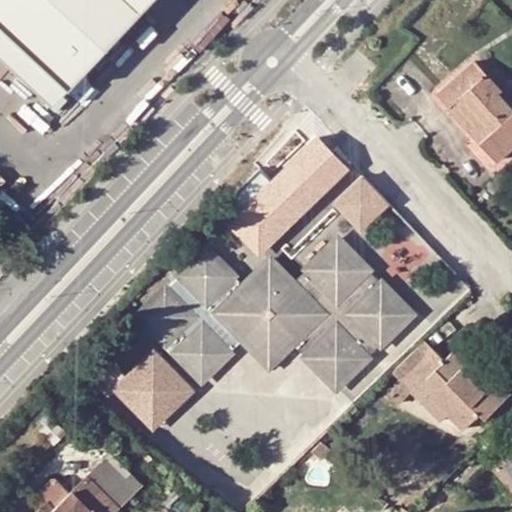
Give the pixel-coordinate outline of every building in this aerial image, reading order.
[(0,0),(0,23),(66,85),(142,0),(0,0)] [(497,161),(511,146),(511,104),(475,62),(438,94),(497,161)] [(299,156),(319,138),(305,123),(285,140),(299,156)] [(303,186),(304,196),(312,195),(309,172),(282,173),(285,186),(303,186)] [(363,177),(336,203),(361,231),(388,204),(363,177)] [(285,186),(277,194),(269,187),(229,231),(259,261),(301,216),(297,212),(305,204),(304,196),(303,186),(285,186)] [(297,287),(293,283),(271,259),(244,285),(241,289),(230,278),(234,275),(207,248),(138,314),(201,380),(243,341),(269,367),(294,345),(308,331),(322,343),(307,358),(337,388),(411,315),(338,239),(308,269),(312,273),(297,287)] [(297,287),(312,273),(308,269),(293,283),(297,287)] [(230,278),(241,289),(244,285),(234,275),(230,278)] [(322,343),(308,331),(294,345),(307,358),(322,343)] [(426,377),(428,379),(438,388),(432,395),(449,413),(466,429),(481,414),(485,418),(511,394),(479,361),(471,368),(455,352),(446,360),(425,339),(392,372),(402,382),(411,391),(426,377)] [(154,351),(126,377),(114,389),(151,428),(191,390),(154,351)] [(91,379),(107,396),(114,389),(126,377),(110,361),(91,379)] [(432,395),(438,388),(428,379),(426,377),(411,391),(440,422),(449,413),(432,395)] [(398,404),(411,391),(402,382),(389,394),(398,404)] [(278,462),(305,442),(275,403),(249,423),(278,462)] [(106,457),(87,476),(69,493),(50,511),(42,511),(38,508),(34,511),(122,511),(118,507),(137,488),(106,457)] [(511,467),(504,459),(494,468),(511,487),(511,467)] [(31,500),(38,508),(42,511),(50,511),(69,493),(54,478),(31,500)]
